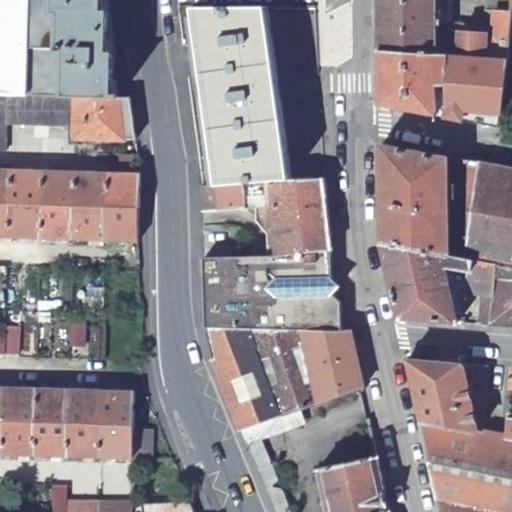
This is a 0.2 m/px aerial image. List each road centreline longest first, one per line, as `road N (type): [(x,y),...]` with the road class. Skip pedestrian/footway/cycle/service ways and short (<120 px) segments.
road 1 (residential): [(145,0),(181,379),(233,511)]
road 2 (residential): [(382,336),(362,241),(361,119)]
road 3 (residential): [(419,511),(382,336)]
road 4 (residential): [(361,119),(511,149)]
road 5 (residential): [(511,348),(382,336)]
road 6 (residential): [(0,250),(127,252)]
road 7 (residential): [(0,473),(122,476)]
road 8 (residential): [(0,371),(120,373)]
